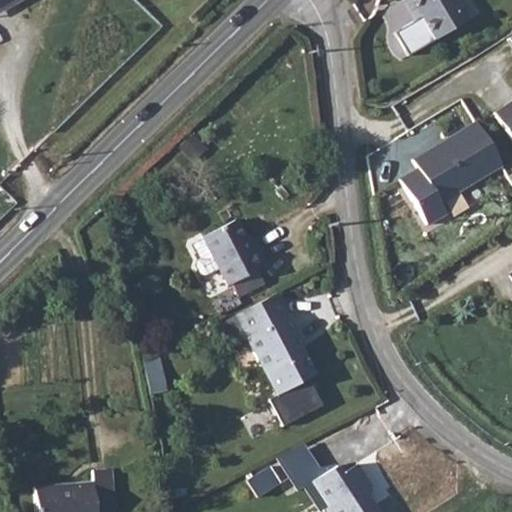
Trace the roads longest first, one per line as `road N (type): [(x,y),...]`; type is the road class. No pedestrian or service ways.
road 1 (residential): [(511,469),(453,434),(417,399),(369,323),(357,279),(333,53),(313,0)]
road 2 (secondary): [(272,0),(0,262)]
